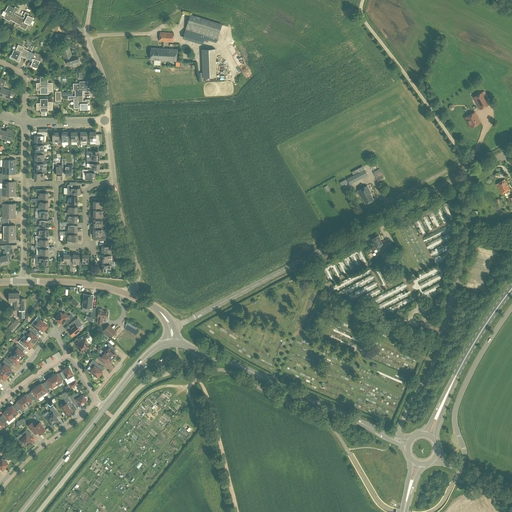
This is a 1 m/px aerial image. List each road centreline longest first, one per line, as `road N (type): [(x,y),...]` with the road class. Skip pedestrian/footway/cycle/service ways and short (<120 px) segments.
road 1 (unclassified): [(173,327),(469,173)]
road 2 (unclassified): [(394,438),(436,355),(465,243),(469,173)]
road 3 (tertiary): [(394,438),(196,351)]
road 4 (unclassified): [(511,308),(458,399),(460,469)]
road 5 (primary): [(427,436),(465,356),(511,288)]
road 6 (track): [(237,511),(194,369)]
road 7 (residential): [(96,401),(0,491)]
road 8 (residential): [(22,511),(103,410)]
road 9 (residential): [(85,246),(56,247),(56,183),(24,182)]
road 10 (residential): [(131,296),(139,273),(114,181)]
